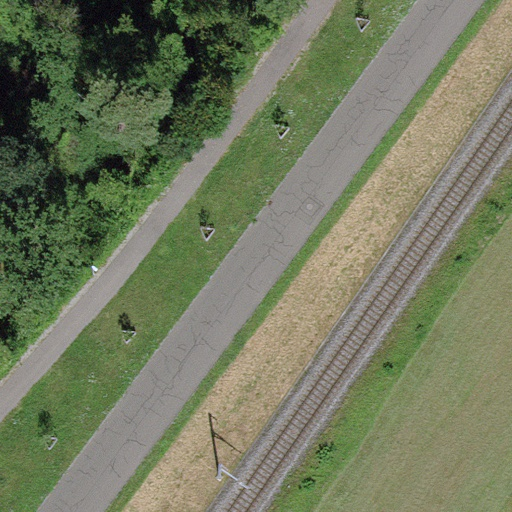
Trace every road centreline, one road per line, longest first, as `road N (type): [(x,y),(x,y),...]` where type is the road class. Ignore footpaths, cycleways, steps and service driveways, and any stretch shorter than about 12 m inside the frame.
road 1 (residential): [(71,511),(446,0)]
road 2 (primary): [(402,511),(511,403)]
